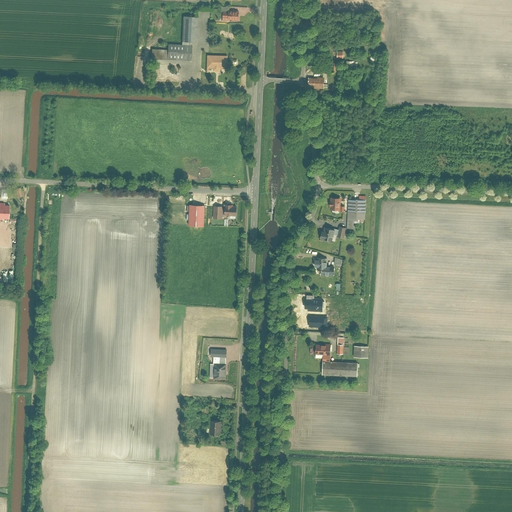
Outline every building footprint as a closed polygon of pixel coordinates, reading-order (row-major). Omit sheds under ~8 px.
[(238,10),(228,10),(227,19),(238,20),(238,10)] [(195,16),(182,16),(181,40),(190,41),(194,41),(195,16)] [(165,50),(165,59),(191,60),(192,45),(190,45),(180,44),(165,44),(165,50)] [(165,50),(151,49),(151,58),(165,59),(165,50)] [(226,55),(207,54),(206,71),(208,71),(208,68),(213,68),(213,70),(220,71),(220,68),(226,69),(226,55)] [(372,56),(371,63),(380,64),(381,57),(372,56)] [(358,62),(346,61),(345,69),(353,70),(354,67),(358,68),(358,62)] [(317,78),(311,78),(310,86),(327,88),(328,84),(324,84),(324,77),(317,77),(317,78)] [(339,197),(329,197),(329,201),(328,201),(328,205),(329,205),(329,209),(339,209),(339,205),(339,197)] [(358,199),(347,198),(346,228),(352,228),(352,219),(364,219),(365,199),(358,199)] [(5,203),(0,203),(0,219),(2,220),(2,217),(12,217),(12,205),(5,205),(5,203)] [(203,205),(187,204),(186,225),(202,225),(203,205)] [(222,206),(221,215),(236,216),(236,206),(231,206),(231,204),(222,204),(222,206)] [(222,206),(213,205),(212,218),(221,218),(221,215),(222,206)] [(345,228),(338,226),(336,236),(343,238),(345,228)] [(332,228),(323,227),(322,231),(319,230),(318,238),(329,240),(331,235),(332,228)] [(326,258),(316,257),(316,260),(312,260),(311,266),(316,266),(315,269),(318,269),(318,275),(332,275),(333,267),(326,266),(326,258)] [(3,281),(14,281),(13,269),(3,270),(3,281)] [(324,299),(306,298),(305,310),(323,311),(324,299)] [(328,315),(309,315),(309,327),(327,327),(328,315)] [(331,344),(315,343),(315,354),(322,354),(329,355),(331,355),(331,344)] [(368,346),(353,345),(353,357),(367,357),(368,346)] [(357,362),(322,361),(321,374),(357,376),(357,362)] [(212,363),(209,363),(209,378),(225,378),(225,363),(212,363)] [(223,420),(211,420),(211,434),(223,434),(223,420)]
